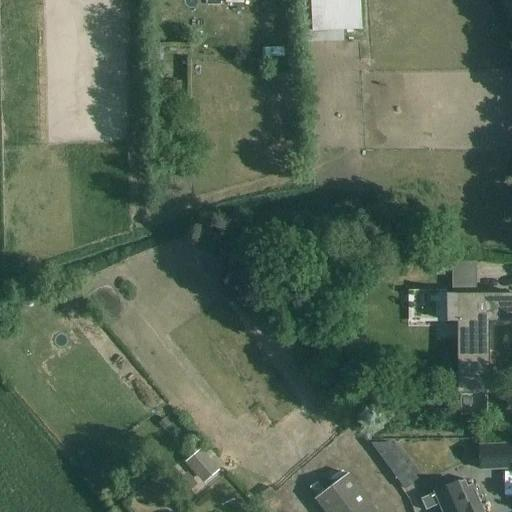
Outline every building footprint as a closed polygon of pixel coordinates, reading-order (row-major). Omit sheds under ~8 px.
[(361,30),(359,0),(311,0),(312,31),(361,30)] [(480,261),(481,272),(504,271),(504,261),(480,261)] [(447,286),(412,284),(411,302),(446,303),(447,286)] [(460,323),(460,396),(460,416),(487,416),(487,322),(511,322),(511,295),(447,295),(447,323),(460,323)] [(216,445),(206,454),(221,471),(231,463),(216,445)] [(511,445),(480,447),(480,470),(511,469),(511,445)] [(456,468),(472,461),(466,446),(449,454),(456,468)] [(188,464),(205,484),(218,472),(202,452),(188,464)] [(324,511),(373,511),(345,477),(315,501),(324,511)] [(465,480),(421,500),(426,511),(440,506),(442,511),(484,511),(473,485),(468,487),(465,480)]
